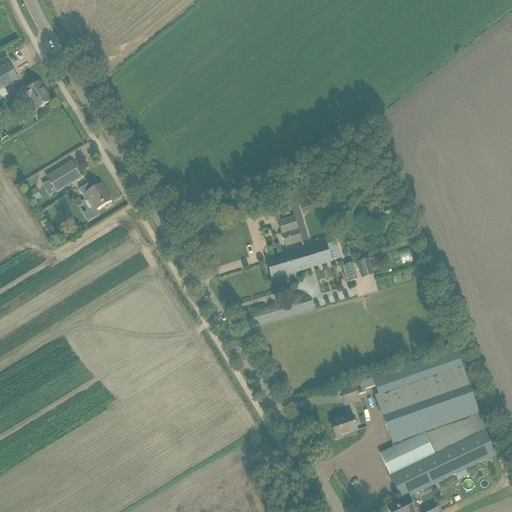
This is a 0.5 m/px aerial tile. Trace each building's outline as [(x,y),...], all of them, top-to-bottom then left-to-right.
[(0,90),(18,80),(8,64),(0,69),(0,90)] [(31,101),(36,110),(50,102),(39,83),(26,92),(24,90),(16,95),(23,106),(31,101)] [(47,178),(56,193),(81,178),(71,163),(63,168),(47,178)] [(88,199),(96,212),(112,202),(101,184),(93,189),(89,183),(79,190),(86,201),(88,199)] [(294,218),(294,217),(278,222),(285,248),(309,240),(301,216),(294,218)] [(45,217),(38,221),(43,228),(49,224),(45,217)] [(50,225),(44,229),(48,235),(54,231),(50,225)] [(325,242),(304,249),(309,269),(331,262),(331,261),(341,259),(336,243),(326,246),(325,242)] [(309,269),(304,249),(281,256),(282,258),(266,263),(271,281),(309,269)] [(374,276),(369,260),(357,263),(362,279),(374,276)] [(342,267),(347,284),(357,281),(352,264),(342,267)] [(401,501),(407,498),(423,491),(424,494),(431,491),(430,487),(496,456),(485,433),(485,432),(456,350),(354,385),(357,396),(365,393),(364,391),(375,387),(378,396),(375,397),(394,448),(380,455),(401,501)] [(359,401),(357,396),(354,385),(340,390),(346,406),(359,401)] [(344,419),(331,423),(336,439),(357,431),(351,414),(344,416),(344,419)] [(413,511),(407,498),(401,501),(402,502),(388,509),(389,511),(413,511)]
